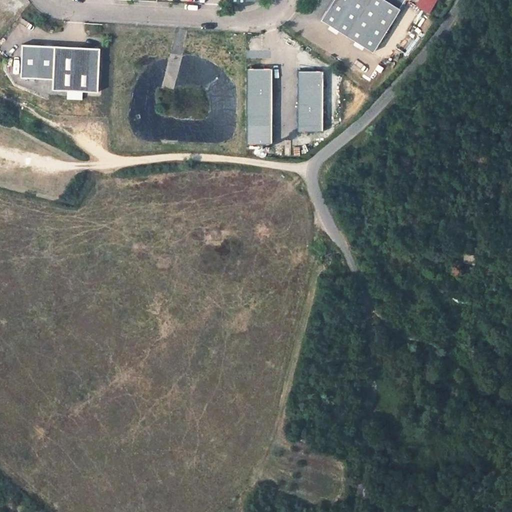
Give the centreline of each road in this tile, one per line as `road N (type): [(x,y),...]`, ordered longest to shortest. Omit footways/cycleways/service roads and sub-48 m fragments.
road 1 (unclassified): [(464,0),(371,114),(312,170),(360,301),(366,352),(357,511)]
road 2 (track): [(312,170),(190,155),(115,160),(0,96)]
road 3 (unclassified): [(47,0),(66,10),(249,20),(273,14),(283,0)]
